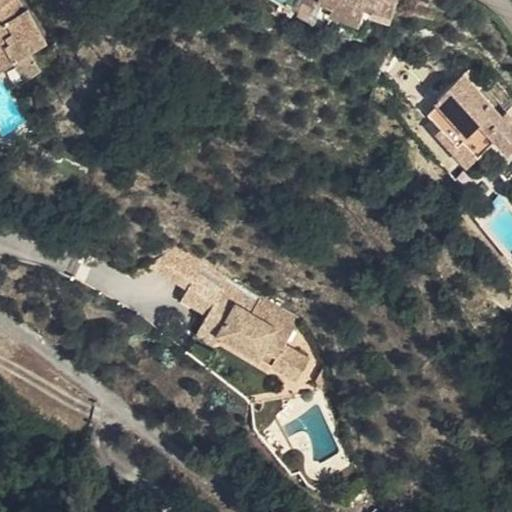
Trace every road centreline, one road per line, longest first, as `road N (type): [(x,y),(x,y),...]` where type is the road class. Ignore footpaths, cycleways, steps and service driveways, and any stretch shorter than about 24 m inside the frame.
road 1 (unclassified): [(261,511),(0,311)]
road 2 (track): [(97,392),(98,431),(168,511)]
